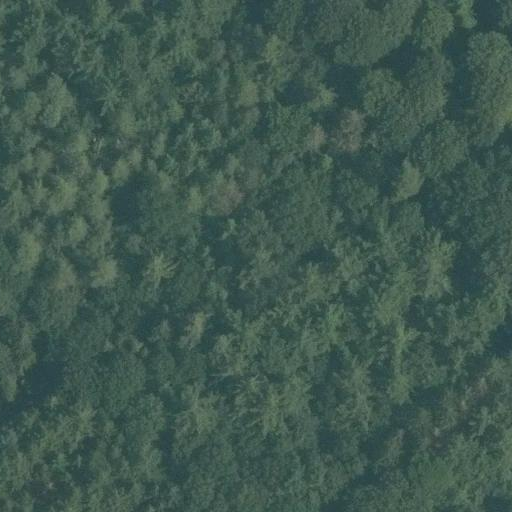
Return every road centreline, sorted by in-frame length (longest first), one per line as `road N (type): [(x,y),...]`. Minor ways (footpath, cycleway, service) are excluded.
road 1 (track): [(190,511),(3,293)]
road 2 (track): [(328,0),(511,212)]
